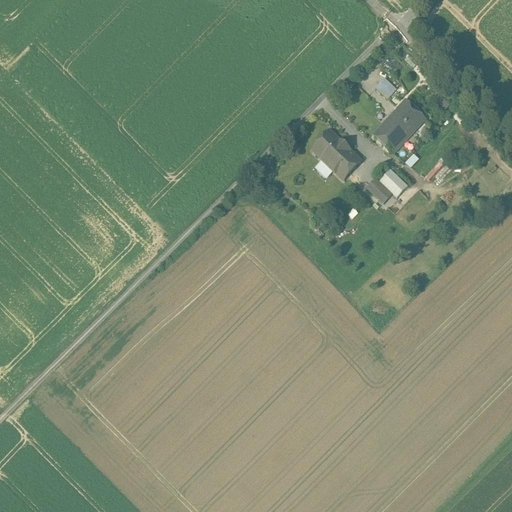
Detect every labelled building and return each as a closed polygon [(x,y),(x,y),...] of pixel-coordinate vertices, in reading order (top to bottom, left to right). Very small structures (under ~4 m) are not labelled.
[(376,87),(387,99),(397,89),(386,78),(376,87)] [(425,119),(405,101),(392,114),(412,133),(425,119)] [(392,114),(374,134),(393,153),(412,133),(392,114)] [(360,161),(330,132),(312,150),(343,179),(360,161)] [(355,176),(363,176),(363,166),(355,166),(355,176)] [(391,193),(375,177),(366,187),(382,202),(391,193)]
